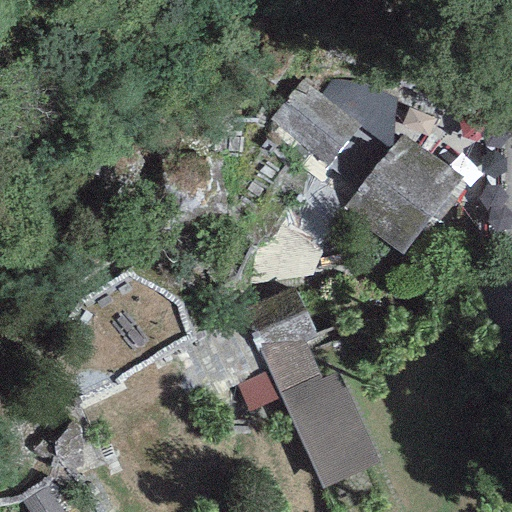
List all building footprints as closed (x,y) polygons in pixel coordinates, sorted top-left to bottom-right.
[(285,6),(247,17),(261,62),(298,50),(285,6)] [(402,8),(368,13),(374,48),(408,43),(402,8)] [(327,165),(359,128),(303,81),(271,118),(327,165)] [(403,135),(373,172),(432,218),(461,181),(403,135)] [(432,218),(373,172),(343,208),(400,256),(432,218)] [(251,335),(278,396),(321,377),(306,342),(318,337),(306,311),(251,335)] [(321,377),(278,396),(319,489),(375,465),(335,372),(321,377)]
